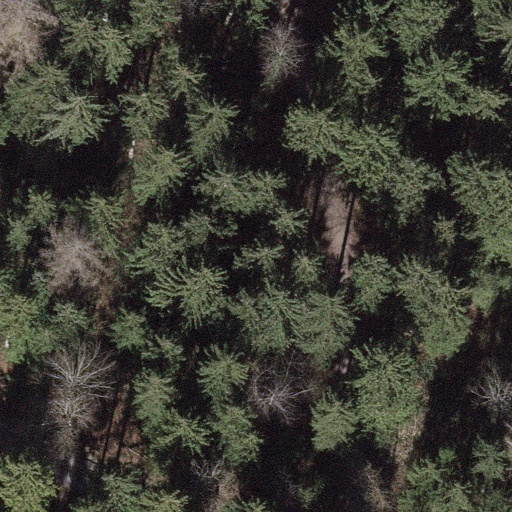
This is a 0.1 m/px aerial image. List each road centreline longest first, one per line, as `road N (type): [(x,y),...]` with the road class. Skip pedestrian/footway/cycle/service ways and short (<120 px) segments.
road 1 (track): [(256,0),(299,101),(329,227),(357,511)]
road 2 (track): [(0,426),(118,492),(178,511)]
